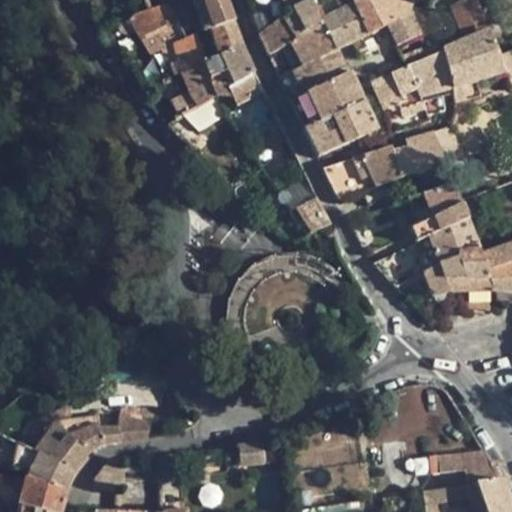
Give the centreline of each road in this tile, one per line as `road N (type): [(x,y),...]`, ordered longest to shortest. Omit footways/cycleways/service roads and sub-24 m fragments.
road 1 (residential): [(61,0),(165,177),(190,381),(224,417)]
road 2 (residential): [(393,312),(343,236),(236,0)]
road 3 (residential): [(70,511),(88,473),(109,455),(208,430),(224,417)]
road 4 (residential): [(224,417),(277,418),(379,375)]
